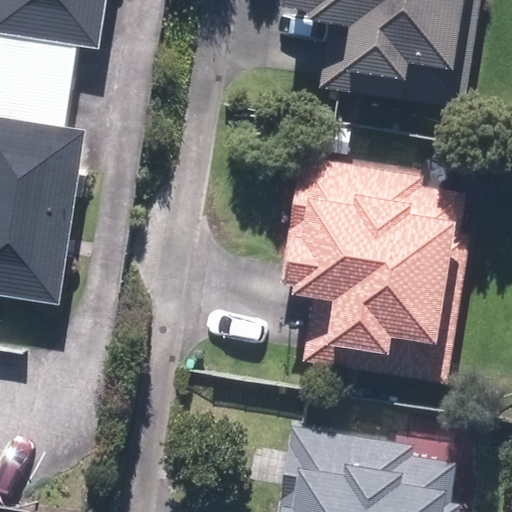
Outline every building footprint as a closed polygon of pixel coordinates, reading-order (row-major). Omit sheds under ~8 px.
[(120,0),(7,0),(4,28),(114,44),(120,0)] [(494,0),(294,0),(282,77),(478,107),(494,0)] [(98,123),(0,107),(0,287),(72,298),(98,123)] [(494,175),(299,147),(268,352),(464,381),(494,175)] [(477,511),(487,448),(288,420),(275,511),(477,511)]
